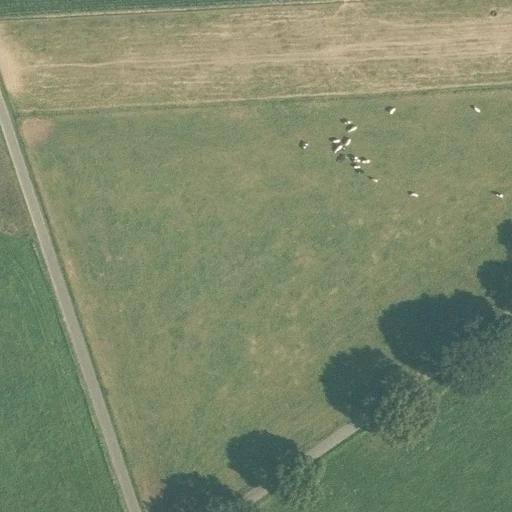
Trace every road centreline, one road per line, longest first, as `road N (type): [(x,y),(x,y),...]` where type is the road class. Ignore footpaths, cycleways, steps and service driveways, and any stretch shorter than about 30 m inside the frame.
road 1 (track): [(131,511),(0,112)]
road 2 (track): [(243,511),(511,320)]
